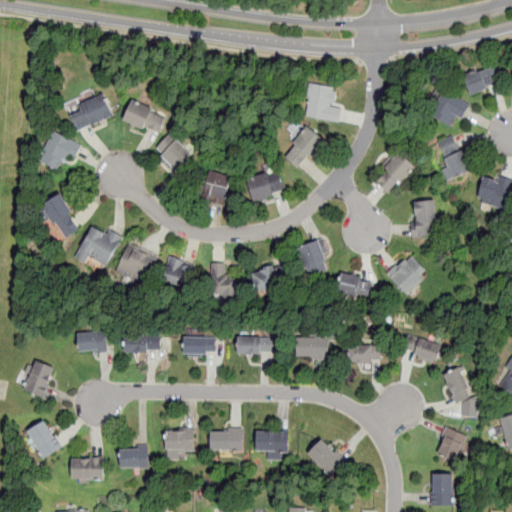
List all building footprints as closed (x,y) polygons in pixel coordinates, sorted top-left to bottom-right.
[(469,95),(500,87),(495,69),(464,77),(469,95)] [(335,106),(338,89),(310,83),(303,116),(339,123),(342,108),(335,106)] [(435,118),(454,128),(468,104),(449,93),(435,118)] [(107,95),(69,108),(77,131),(115,118),(107,95)] [(166,116),(132,101),(124,119),(158,134),(166,116)] [(301,170),(326,140),(308,125),(283,156),(301,170)] [(66,168),(79,144),(61,134),(48,158),(66,168)] [(157,150),(177,172),(193,158),(173,135),(157,150)] [(457,135),(436,143),(451,180),(472,171),(457,135)] [(375,180),(392,195),(416,167),(399,153),(375,180)] [(278,170),(247,180),(255,202),(285,192),(278,170)] [(232,176),(203,171),(199,197),(227,201),(232,176)] [(511,184),(511,179),(485,173),(478,201),(506,208),(511,184)] [(62,240),(82,230),(63,194),(44,205),(62,240)] [(438,201),(413,201),(413,236),(438,236),(438,201)] [(120,243),(93,226),(78,250),(105,267),(120,243)] [(310,276),(331,267),(319,240),(298,249),(310,276)] [(118,269),(145,283),(156,262),(129,248),(118,269)] [(387,275),(408,295),(429,273),(409,253),(387,275)] [(186,290),(195,268),(171,258),(162,280),(186,290)] [(226,264),(212,264),(212,298),(237,298),(237,278),(226,278),(226,264)] [(288,265),(252,272),(256,294),(292,287),(288,265)] [(368,298),(373,279),(342,272),(337,291),(368,298)] [(107,332),(78,332),(78,351),(107,351),(107,332)] [(160,335),(125,335),(125,351),(160,351),(160,335)] [(216,355),(216,336),(185,336),(185,355),(216,355)] [(274,336),(238,336),(238,354),(274,354),(274,336)] [(297,337),(297,358),(329,358),(329,337),(297,337)] [(439,361),(442,344),(407,337),(404,355),(439,361)] [(349,344),(349,362),(381,362),(381,344),(349,344)] [(23,387),(43,396),(56,368),(35,359),(23,387)] [(511,359),(499,387),(511,392),(511,359)] [(443,376),(457,403),(474,394),(460,367),(443,376)] [(511,416),(501,419),(508,449),(511,448),(511,416)] [(62,447),(48,419),(28,429),(42,458),(62,447)] [(435,451),(456,461),(468,435),(447,425),(435,451)] [(166,457),(185,457),(185,449),(194,449),(194,428),(166,428),(166,457)] [(244,428),(212,428),(212,449),(244,449),(244,428)] [(257,431),(257,451),(289,451),(289,431),(257,431)] [(347,460),(323,437),(308,453),(331,476),(347,460)] [(122,446),(122,467),(150,467),(150,446),(122,446)] [(104,478),(104,457),(73,457),(73,478),(104,478)] [(454,471),(432,471),(432,505),(454,505),(454,471)]
